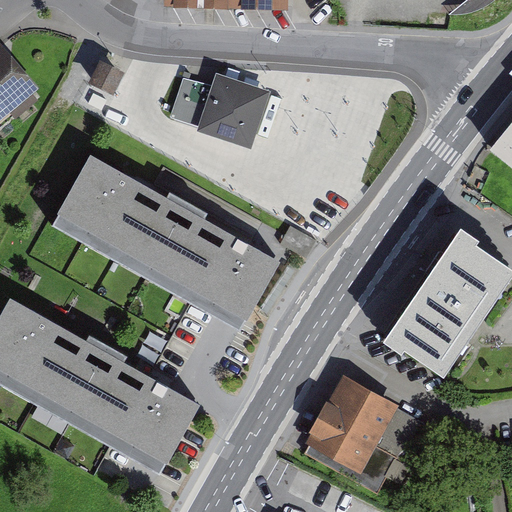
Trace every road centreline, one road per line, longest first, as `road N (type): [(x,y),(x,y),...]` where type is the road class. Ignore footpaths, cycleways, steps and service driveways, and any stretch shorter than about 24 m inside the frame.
road 1 (primary): [(214,511),(316,335),(501,81)]
road 2 (residential): [(141,34),(419,56),(473,65),(501,81)]
